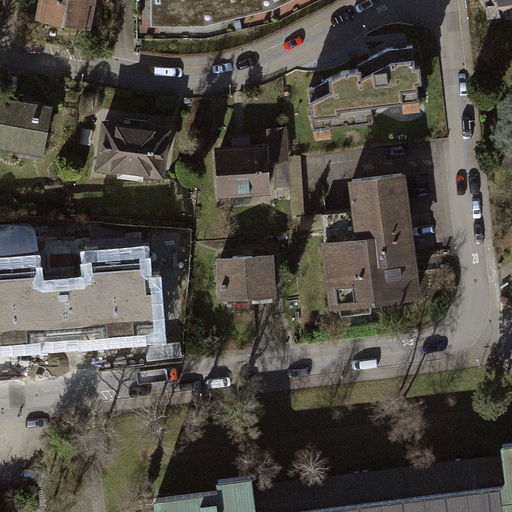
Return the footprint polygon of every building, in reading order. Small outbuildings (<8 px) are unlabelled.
[(86,0),(38,0),(36,16),(83,24),(86,0)] [(137,0),(138,34),(206,36),(241,29),(233,0),(137,0)] [(233,0),(241,29),(278,20),(315,0),(233,0)] [(511,0),(483,0),(486,14),(511,9),(511,0)] [(345,72),(312,88),(317,125),(371,119),(369,101),(421,95),(415,46),(389,49),(360,62),(361,71),(345,72)] [(18,101),(0,97),(0,145),(14,148),(14,142),(39,146),(44,116),(47,117),(49,104),(18,98),(18,101)] [(162,130),(101,122),(96,166),(157,173),(162,130)] [(511,157),(511,145),(496,154),(502,163),(511,157)] [(260,149),(215,152),(217,192),(262,189),(260,149)] [(351,209),(317,213),(329,306),(412,296),(397,173),(348,179),(351,209)] [(0,350),(163,339),(159,277),(151,278),(149,253),(84,257),(86,281),(42,284),(40,258),(0,260),(0,350)] [(265,256),(216,259),(218,296),(268,293),(265,256)] [(511,511),(511,441),(504,442),(505,454),(253,486),(252,474),(220,478),(221,489),(158,497),(159,511),(511,511)]
